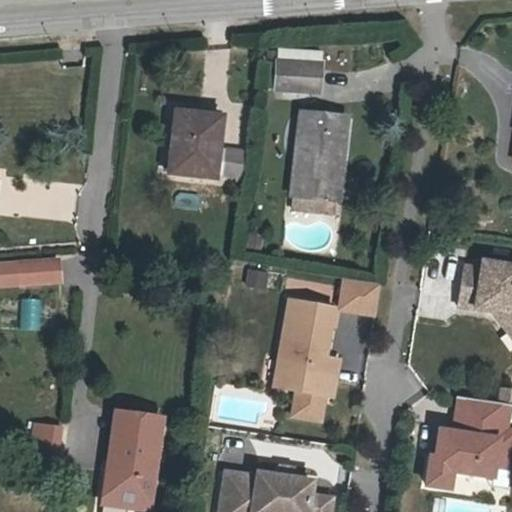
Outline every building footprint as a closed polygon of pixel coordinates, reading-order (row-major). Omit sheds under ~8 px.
[(322,94),(323,49),(274,48),(273,93),(322,94)] [(170,147),(168,169),(216,172),(221,111),(179,107),(175,147),(170,147)] [(345,113),(306,109),(301,156),(293,155),(289,193),(320,196),(319,209),(333,211),(335,197),(337,197),(345,113)] [(241,177),(242,148),(221,148),(220,177),(241,177)] [(509,298),(511,302),(511,253),(507,253),(509,235),(470,231),(469,239),(453,237),(449,277),(484,281),(485,275),(494,276),(492,292),(500,305),(509,298)] [(0,260),(0,288),(62,286),(61,258),(0,260)] [(243,284),(264,287),(266,271),(246,268),(243,284)] [(484,281),(492,292),(494,276),(485,275),(484,281)] [(508,317),(511,314),(511,302),(509,298),(500,305),(508,317)] [(289,389),(329,395),(335,358),(327,356),(335,306),(291,299),(280,369),(292,371),(289,389)] [(502,373),(504,359),(486,355),(483,370),(493,371),(502,373)] [(475,442),(477,429),(479,415),(497,418),(500,397),(489,395),(493,371),(483,370),(444,363),(439,393),(438,399),(427,397),(423,396),(419,422),(414,421),(409,450),(432,454),(435,435),(439,436),(440,431),(455,434),(454,439),(475,442)] [(128,490),(149,493),(160,419),(123,412),(114,468),(107,467),(102,498),(127,502),(128,490)] [(494,432),(497,418),(479,415),(477,429),(494,432)] [(61,463),(63,424),(31,423),(29,461),(61,463)] [(313,511),(316,495),(318,482),(297,479),(285,477),(263,474),(263,476),(232,472),(225,511),(313,511)]
